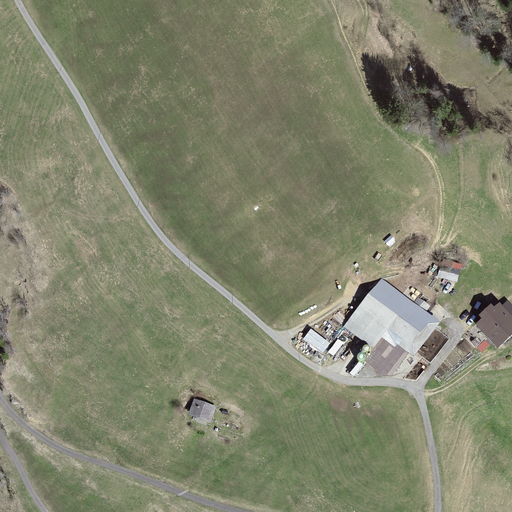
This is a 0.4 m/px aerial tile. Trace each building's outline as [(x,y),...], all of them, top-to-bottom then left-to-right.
[(453,284),(457,275),(440,268),(436,278),(453,284)] [(440,325),(383,278),(344,324),(376,350),(388,335),(414,356),(440,325)] [(511,315),(500,301),(474,322),(499,352),(511,340),(511,315)] [(309,331),(304,342),(326,352),(331,341),(309,331)] [(214,409),(195,402),(191,414),(210,421),(214,409)]
